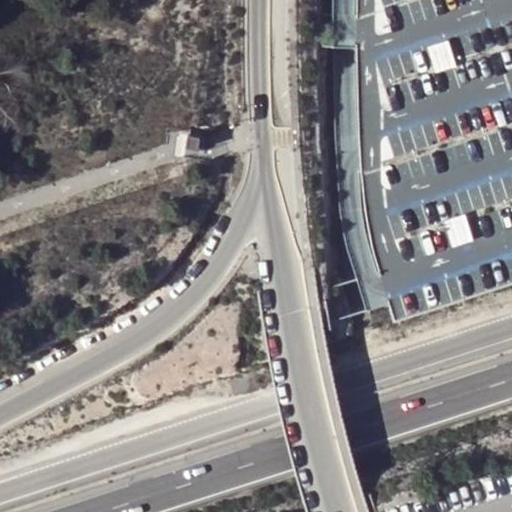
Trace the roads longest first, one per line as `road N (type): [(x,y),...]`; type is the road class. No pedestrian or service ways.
road 1 (trunk): [(511,379),(103,511)]
road 2 (trunk): [(265,166),(235,238),(204,283),(130,343),(0,416)]
road 3 (tertiary): [(265,166),(339,511)]
road 4 (tertiary): [(259,0),(265,166)]
